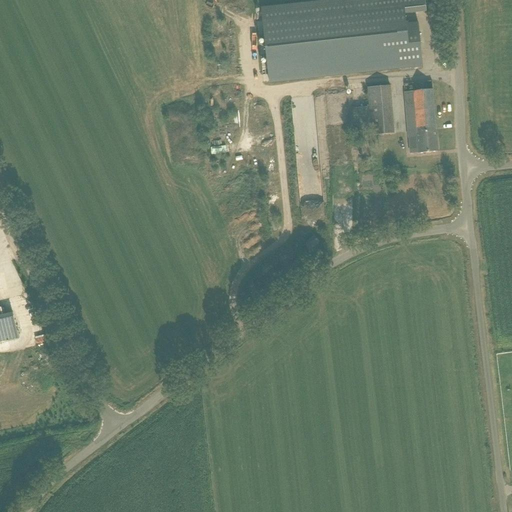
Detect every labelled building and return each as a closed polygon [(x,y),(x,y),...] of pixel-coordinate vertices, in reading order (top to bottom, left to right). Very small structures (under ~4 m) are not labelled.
[(337,0),(329,1),(261,9),(269,83),(422,65),(418,24),(407,25),(407,23),(405,23),(404,14),(426,11),(424,0),(337,0)] [(367,88),(371,136),(394,134),(389,86),(367,88)] [(432,90),(404,93),(408,136),(416,135),(418,154),(438,152),(432,90)] [(304,244),(309,250),(319,242),(315,236),(304,244)] [(0,342),(17,339),(11,314),(2,316),(0,304),(0,342)]
